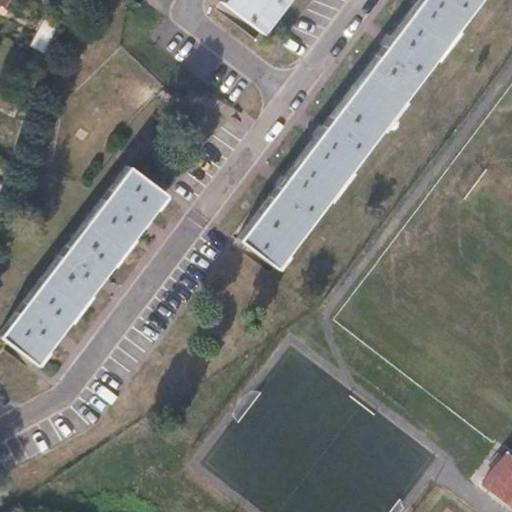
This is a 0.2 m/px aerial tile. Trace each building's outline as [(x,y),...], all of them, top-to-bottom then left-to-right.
[(221,0),(221,1),(262,33),(287,0),(221,0)] [(274,267),(475,0),(417,0),(237,239),(274,267)] [(31,46),(42,52),(55,26),(44,21),(31,46)] [(0,332),(0,338),(34,364),(163,195),(126,166),(0,332)] [(511,451),(508,449),(481,483),(511,506),(511,451)]
